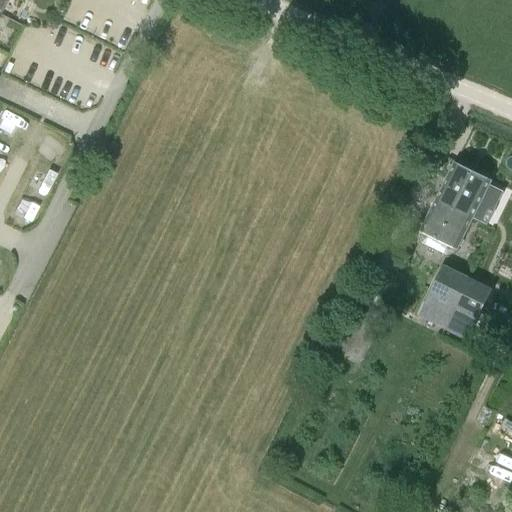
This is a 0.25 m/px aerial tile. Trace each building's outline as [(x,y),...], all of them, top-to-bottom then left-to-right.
[(454,164),(436,200),(472,220),(482,201),(491,206),(499,191),(490,185),(490,183),(454,164)] [(457,252),(472,220),(436,200),(420,232),(418,236),(422,244),(448,256),(455,255),(457,252)] [(443,266),(418,317),(445,330),(470,279),(443,266)] [(491,290),(470,279),(445,330),(466,340),(491,290)] [(334,352),(361,367),(382,328),(355,313),(334,352)]
